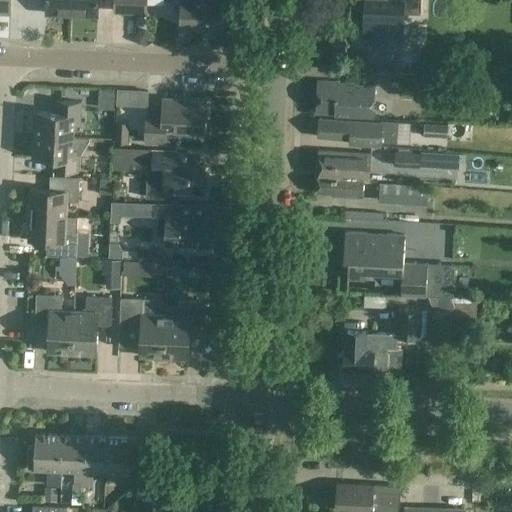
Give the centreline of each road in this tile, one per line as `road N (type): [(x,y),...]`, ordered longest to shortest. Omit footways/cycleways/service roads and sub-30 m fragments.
road 1 (unclassified): [(257,397),(280,68)]
road 2 (residential): [(280,68),(5,56)]
road 3 (residential): [(257,397),(0,388)]
road 4 (residential): [(511,412),(257,397)]
road 5 (residential): [(0,196),(5,56)]
